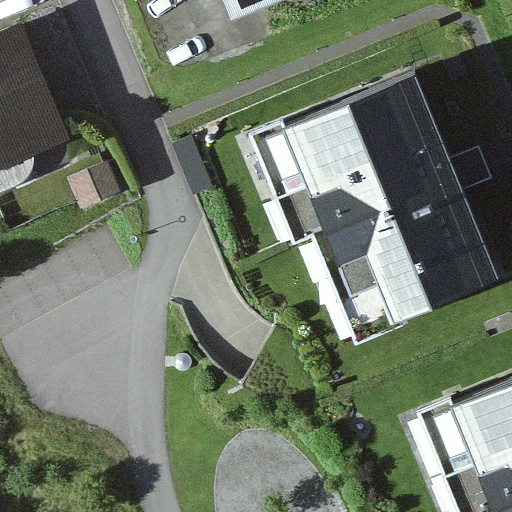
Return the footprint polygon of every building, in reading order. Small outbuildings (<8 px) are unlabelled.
[(215,0),(228,31),(303,0),(215,0)] [(19,26),(0,33),(0,175),(70,146),(19,26)] [(396,58),(247,125),(344,339),(492,272),(453,185),(396,58)] [(120,197),(107,168),(70,185),(83,214),(120,197)] [(511,511),(511,359),(421,396),(468,511),(511,511)]
